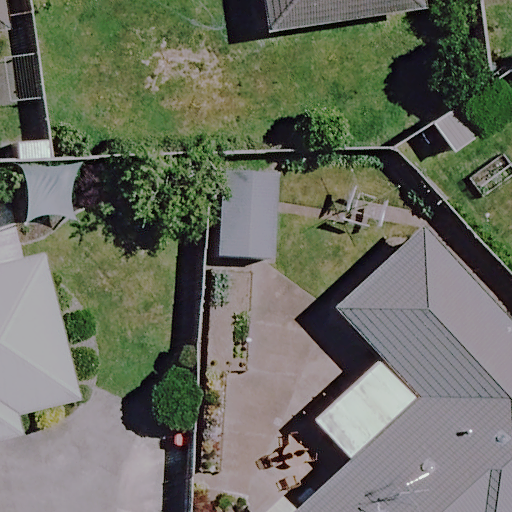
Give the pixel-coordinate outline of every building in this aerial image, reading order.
[(0,0),(0,35),(11,33),(5,0),(0,0)] [(430,8),(428,0),(259,0),(268,42),(430,8)] [(118,82),(115,13),(46,17),(50,86),(118,82)] [(275,180),(213,175),(205,259),(267,264),(275,180)] [(511,511),(511,323),(419,225),(328,310),(377,363),(309,428),(346,468),(299,511),(511,511)] [(0,270),(0,444),(77,428),(42,261),(0,270)]
